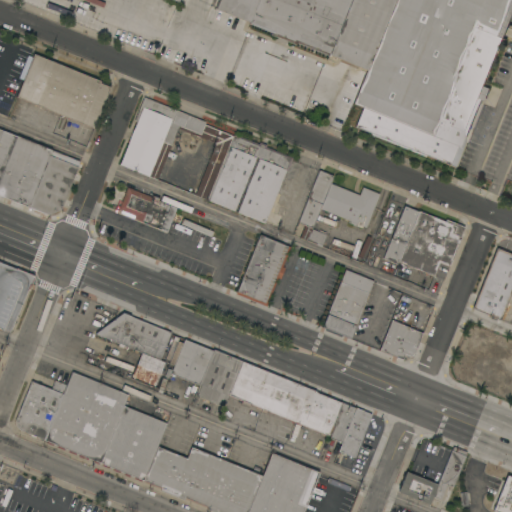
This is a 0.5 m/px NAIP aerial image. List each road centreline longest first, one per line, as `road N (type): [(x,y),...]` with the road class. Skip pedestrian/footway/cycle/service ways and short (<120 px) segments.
road 1 (residential): [(0,11),(511,220)]
road 2 (residential): [(494,214),(371,511)]
road 3 (primary): [(417,401),(404,380),(145,277)]
road 4 (primary): [(59,269),(329,378)]
road 5 (residential): [(139,69),(70,245)]
road 6 (residential): [(0,442),(170,511)]
road 7 (residential): [(70,245),(0,413)]
